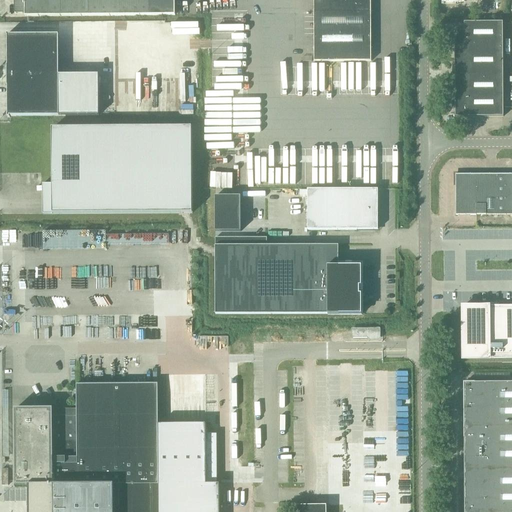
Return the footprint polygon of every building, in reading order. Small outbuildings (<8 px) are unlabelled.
[(176,15),(176,14),(175,0),(14,0),(14,13),(16,15),(25,15),(25,17),(167,15),(176,15)] [(314,0),(315,61),(371,61),(371,0),(314,0)] [(455,70),(503,69),(503,22),(464,22),(464,31),(455,31),(455,70)] [(9,34),(7,34),(7,37),(8,37),(8,65),(7,65),(7,86),(8,86),(8,115),(7,115),(7,117),(10,117),(10,116),(59,116),(99,116),(99,76),(59,76),(59,35),(9,35),(9,34)] [(503,117),(503,110),(503,69),(455,70),(456,117),(503,117)] [(51,127),(51,215),(191,215),(191,127),(51,127)] [(246,146),(245,133),(236,134),(237,146),(246,146)] [(234,187),(245,187),(246,150),(241,150),(241,160),(234,160),(234,173),(219,173),(219,175),(225,175),(225,179),(234,179),(234,187)] [(511,214),(511,174),(456,175),(456,215),(511,214)] [(308,230),(378,230),(378,189),(308,189),(308,230)] [(236,196),(211,196),(211,231),(236,231),(236,196)] [(171,246),(171,233),(108,234),(108,230),(18,231),(18,247),(171,246)] [(362,286),(362,266),(328,266),(328,245),(267,245),(267,237),(215,237),(215,314),(362,314),(362,294),(360,294),(360,286),(362,286)] [(484,307),(463,307),(463,346),(462,346),(463,360),(511,359),(511,305),(484,306),(484,307)] [(370,338),(371,339),(377,339),(379,338),(378,329),(353,329),(353,338),(370,338)] [(465,511),(511,511),(511,382),(464,383),(465,511)] [(152,511),(152,484),(158,484),(158,464),(158,422),(158,384),(77,384),(77,408),(63,409),(15,409),(16,485),(31,485),(30,511),(152,511)] [(205,422),(158,422),(158,484),(152,484),(152,511),(218,511),(218,482),(206,482),(205,422)]
